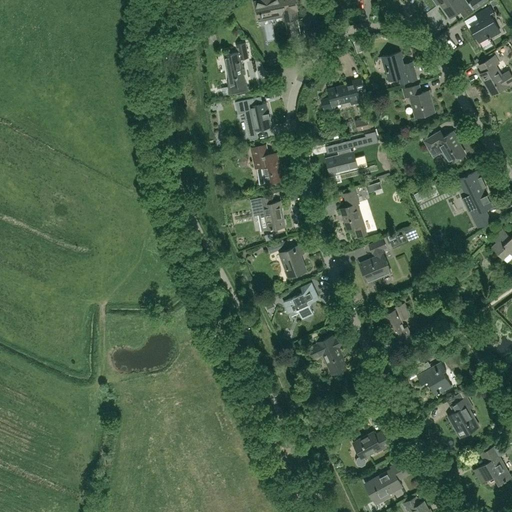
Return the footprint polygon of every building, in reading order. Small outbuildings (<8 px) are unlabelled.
[(297,9),(295,0),(263,0),(255,2),(257,9),(256,9),(256,10),(260,9),(261,11),(260,11),(261,17),(262,17),(262,19),(283,14),(284,20),(298,18),(296,9),(297,9)] [(467,5),(464,0),(434,0),(437,4),(440,2),(450,17),(458,11),(463,17),(474,10),(469,3),(467,5)] [(475,8),(486,0),(472,0),(470,1),(475,8)] [(500,31),(491,17),(495,14),(490,6),(475,15),(479,21),(471,26),(474,33),(480,42),(480,40),(487,36),(489,38),(500,31)] [(245,74),(243,66),(242,66),(240,59),(248,57),(245,43),(236,45),(238,52),(223,55),(217,57),(223,56),(228,79),(229,78),(231,87),(232,93),(247,90),(244,75),(245,74)] [(417,79),(413,62),(404,64),(400,52),(382,57),(378,58),(382,57),(386,71),(387,71),(389,80),(400,77),(401,83),(417,79)] [(511,81),(511,76),(509,71),(501,75),(495,65),(499,63),(495,56),(479,65),(483,72),(480,74),(492,94),(507,85),(507,84),(511,81)] [(322,100),(325,111),(334,109),(333,105),(351,100),(352,104),(361,102),(358,92),(365,90),(362,78),(346,82),(347,84),(328,89),(329,91),(327,91),(328,93),(329,93),(330,97),(322,100)] [(435,111),(431,97),(430,93),(429,90),(419,93),(417,85),(420,85),(419,84),(403,89),(405,98),(410,96),(415,116),(411,117),(411,118),(435,111)] [(271,126),(266,102),(262,103),(261,96),(244,99),(247,110),(251,109),(253,118),(249,119),(248,121),(249,128),(252,130),(271,126)] [(366,118),(355,121),(358,131),(369,128),(366,118)] [(433,155),(442,149),(450,161),(463,153),(466,158),(467,158),(464,153),(457,141),(458,140),(454,132),(444,138),(440,131),(424,140),(433,155)] [(358,166),(354,151),(350,152),(349,147),(351,147),(349,140),(334,144),(336,151),(339,150),(340,154),(326,157),(331,173),(358,166)] [(266,145),(251,148),(255,167),(258,183),(258,184),(282,179),(277,153),(268,155),(266,145)] [(477,170),(455,181),(456,183),(455,184),(456,185),(457,184),(461,193),(460,193),(460,194),(461,193),(463,196),(462,197),(464,196),(470,208),(468,209),(468,210),(469,210),(478,227),(491,221),(485,209),(492,206),(489,200),(490,200),(490,199),(487,194),(487,193),(486,194),(485,191),(487,190),(485,187),(486,186),(482,177),(481,176),(480,177),(477,170)] [(367,234),(357,203),(359,202),(355,190),(344,193),(348,206),(340,208),(347,229),(354,226),(357,237),(367,234)] [(254,215),(258,214),(261,231),(285,226),(280,201),(272,202),(271,195),(251,200),(254,215)] [(404,230),(409,241),(420,237),(415,226),(404,230)] [(511,234),(510,236),(502,228),(492,237),(495,241),(491,245),(503,258),(509,252),(511,254),(511,234)] [(391,272),(381,248),(385,247),(382,239),(369,245),(372,252),(374,251),(376,256),(360,263),(367,281),(391,272)] [(271,246),(274,252),(287,247),(285,241),(271,246)] [(306,270),(300,254),(304,253),(301,245),(280,252),(289,277),(306,270)] [(313,313),(309,303),(316,300),(315,300),(314,297),(317,296),(311,283),(301,288),(303,293),(283,301),(288,313),(296,309),(298,310),(302,318),(313,313)] [(272,298),(264,302),(267,309),(275,305),(272,298)] [(404,327),(401,319),(409,315),(409,317),(410,316),(404,302),(405,302),(405,301),(394,306),(394,308),(383,313),(386,322),(388,321),(392,332),(390,333),(393,340),(392,340),(392,341),(400,337),(403,345),(413,341),(406,326),(404,327)] [(351,374),(339,346),(342,345),(339,337),(335,339),(333,335),(321,340),(319,335),(315,337),(318,343),(309,347),(314,358),(323,354),(332,374),(348,367),(351,374)] [(451,385),(443,371),(446,369),(441,361),(432,367),(428,361),(413,370),(422,384),(427,380),(438,400),(439,399),(436,394),(451,385),(455,383),(455,382),(451,385)] [(478,424),(469,408),(472,406),(466,396),(453,403),(450,405),(450,406),(453,404),(457,410),(447,415),(460,437),(478,426),(478,424)] [(389,445),(391,443),(383,429),(375,433),(373,430),(352,442),(360,456),(357,457),(356,461),(358,465),(361,466),(365,464),(366,460),(364,456),(376,450),(376,451),(381,449),(389,444),(389,445)] [(504,466),(498,456),(504,452),(503,453),(498,444),(499,443),(481,453),(481,454),(484,452),(489,460),(474,469),(481,482),(489,477),(491,481),(495,478),(499,484),(511,477),(504,466)] [(402,485),(398,478),(409,473),(402,459),(390,466),(391,468),(364,482),(375,503),(383,499),(383,498),(389,495),(389,496),(390,495),(388,492),(402,485)] [(431,511),(430,511),(429,511),(423,500),(419,502),(416,496),(402,503),(405,509),(406,511),(410,511),(412,511),(411,511),(431,511)]
